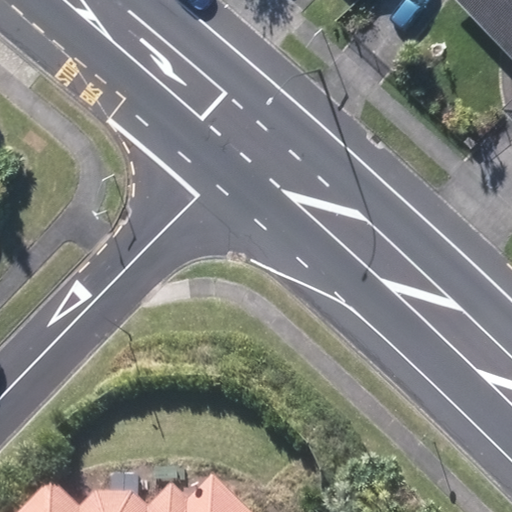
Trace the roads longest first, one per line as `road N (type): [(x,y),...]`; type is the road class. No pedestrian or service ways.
road 1 (secondary): [(511,381),(343,216),(243,157)]
road 2 (residential): [(0,410),(243,157)]
road 3 (secondary): [(243,157),(70,0)]
